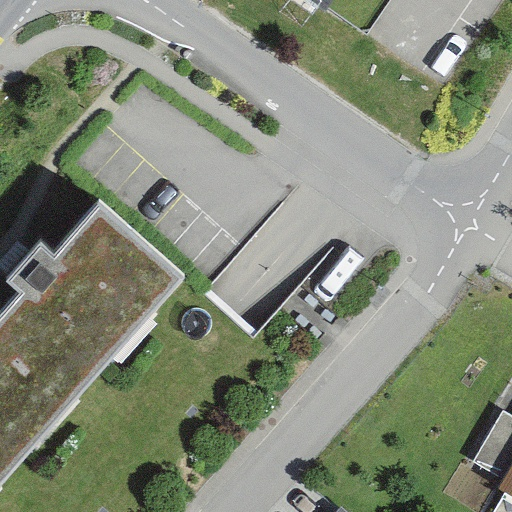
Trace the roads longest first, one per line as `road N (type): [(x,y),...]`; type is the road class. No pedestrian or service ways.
road 1 (residential): [(144,0),(451,225)]
road 2 (residential): [(213,511),(451,225)]
